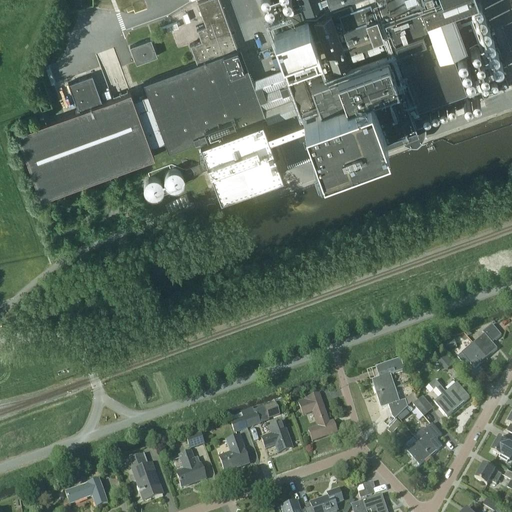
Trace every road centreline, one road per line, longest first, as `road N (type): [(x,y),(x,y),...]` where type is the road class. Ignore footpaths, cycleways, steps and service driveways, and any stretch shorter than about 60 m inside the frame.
road 1 (unclassified): [(141,417),(333,348)]
road 2 (unclassified): [(333,348),(511,284)]
road 3 (residential): [(191,511),(362,449)]
road 4 (residential): [(430,511),(511,368)]
road 5 (unclassified): [(101,398),(69,342),(0,340)]
